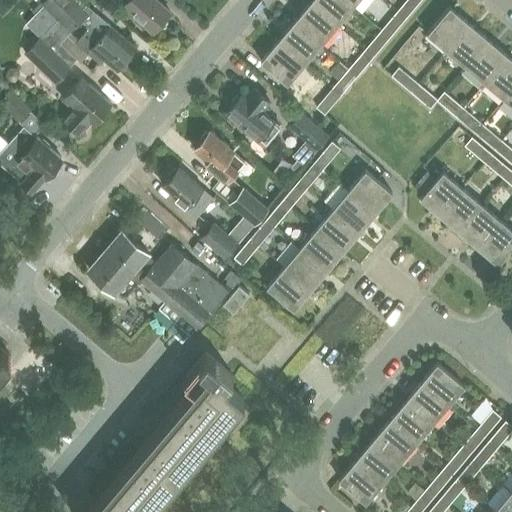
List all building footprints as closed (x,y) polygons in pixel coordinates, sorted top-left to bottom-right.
[(80,19),(87,25),(121,53),(122,52),(127,55),(135,46),(109,24),(98,15),(85,4),(83,7),(75,0),(43,0),(42,1),(54,13),(63,3),(81,18),(80,19)] [(156,0),(125,0),(122,4),(152,31),(169,11),(156,0)] [(346,0),(309,0),(308,2),(336,24),(352,5),(346,0)] [(404,0),(397,9),(405,16),(418,0),(404,0)] [(319,44),(336,24),(308,2),(292,21),(319,44)] [(70,29),(80,19),(81,18),(63,3),(54,13),(70,29)] [(426,32),(446,49),(469,22),(449,5),(426,32)] [(380,29),(389,36),(405,16),(397,9),(380,29)] [(65,48),(59,42),(68,33),(71,30),(59,19),(25,52),(55,82),(65,71),(66,72),(77,59),(65,48)] [(292,21),(276,40),(303,63),(319,44),(292,21)] [(488,38),(469,22),(446,49),(465,65),(488,38)] [(121,53),(87,25),(74,38),(68,33),(59,42),(65,48),(71,42),(84,52),(86,50),(100,62),(104,59),(116,68),(127,55),(122,52),(121,53)] [(380,29),(364,48),(372,55),(389,36),(380,29)] [(507,54),(488,38),(465,65),(484,81),(507,54)] [(287,82),(303,63),(276,40),(260,60),(287,82)] [(372,55),(364,48),(348,68),(356,75),(372,55)] [(503,97),(511,87),(511,58),(507,54),(484,81),(503,97)] [(417,82),(399,67),(398,66),(391,74),(392,75),(410,91),(417,82)] [(348,68),(331,87),(339,94),(356,75),(348,68)] [(79,133),(90,120),(92,121),(109,101),(88,83),(80,76),(63,96),(71,102),(71,103),(72,104),(61,117),(79,133)] [(30,111),(2,80),(0,81),(0,100),(18,121),(30,111)] [(436,98),(417,82),(410,91),(429,107),(436,99),(436,98)] [(232,104),(226,110),(239,121),(237,123),(249,133),(254,138),(256,135),(266,143),(280,126),(272,119),(262,110),(268,103),(250,87),(243,95),(241,93),(239,95),(236,95),(232,100),(232,104)] [(323,114),(339,94),(331,87),(315,107),(323,114)] [(511,87),(503,97),(511,104),(511,87)] [(436,99),(455,115),(462,107),(443,91),(436,98),(436,99)] [(481,123),(462,107),(455,115),(474,131),(481,123)] [(329,134),(328,134),(300,110),(288,125),(305,139),(316,149),(329,134)] [(481,123),(474,131),(493,147),(500,139),(481,123)] [(0,133),(0,162),(32,190),(61,157),(48,145),(48,142),(43,138),(40,138),(37,136),(36,136),(23,125),(8,141),(0,133)] [(200,141),(193,148),(205,159),(204,161),(221,177),(223,175),(228,179),(230,176),(244,160),(232,150),(209,129),(207,132),(204,131),(198,138),(200,141)] [(464,144),(483,161),(490,152),(471,136),(464,144)] [(511,148),(500,139),(493,147),(511,163),(511,148)] [(314,160),(322,167),(339,148),(331,141),(314,160)] [(490,152),(483,161),(502,177),(509,168),(490,152)] [(306,186),(322,167),(314,160),(298,179),(306,186)] [(183,206),(194,216),(212,196),(201,186),(178,166),(176,168),(173,168),(167,175),(168,177),(162,185),(174,195),(172,197),(183,206)] [(364,168),(348,188),(375,211),(391,192),(364,168)] [(502,177),(511,184),(511,170),(509,168),(502,177)] [(419,196),(439,213),(462,186),(442,170),(419,196)] [(290,205),(306,186),(298,179),(282,198),(290,205)] [(229,202),(253,222),(267,207),(242,186),(229,202)] [(481,202),(462,186),(439,213),(458,230),(481,202)] [(375,211),(348,188),(332,207),(358,230),(375,211)] [(274,224),(290,205),(282,198),(266,217),(274,224)] [(500,219),(481,202),(458,230),(477,246),(500,219)] [(332,207),(315,227),(342,249),(358,230),(332,207)] [(258,243),(274,224),(266,217),(250,236),(258,243)] [(511,244),(511,228),(500,219),(477,246),(497,262),(511,244)] [(199,235),(224,257),(237,242),(212,221),(199,235)] [(315,227),(299,246),(326,269),(342,249),(315,227)] [(110,241),(136,263),(146,251),(121,229),(110,241)] [(241,263),(258,243),(250,236),(233,256),(241,263)] [(110,241),(87,268),(113,290),(127,273),(138,282),(140,280),(163,300),(157,307),(178,325),(188,334),(195,326),(208,310),(210,312),(229,290),(221,284),(196,261),(195,262),(170,242),(154,261),(145,271),(136,263),(110,241)] [(299,246),(283,265),(309,288),(326,269),(299,246)] [(293,308),(309,288),(283,265),(266,285),(293,308)] [(222,303),(232,311),(248,293),(238,284),(222,303)] [(0,366),(10,355),(3,350),(1,348),(0,347),(0,366)] [(146,511),(243,397),(225,382),(232,374),(229,372),(225,368),(205,352),(205,351),(199,358),(198,360),(197,361),(185,375),(198,386),(189,396),(147,445),(100,501),(94,508),(91,511),(146,511)] [(436,361),(419,381),(446,404),(463,384),(436,361)] [(446,404),(419,381),(403,400),(430,423),(446,404)] [(403,400),(387,420),(414,442),(430,423),(403,400)] [(492,409),(475,428),(483,435),(500,416),(492,409)] [(387,420),(370,439),(398,462),(414,442),(387,420)] [(488,439),(496,446),(511,427),(511,425),(505,420),(488,439)] [(475,428),(459,448),(467,455),(483,435),(475,428)] [(370,439),(354,458),(381,481),(398,462),(370,439)] [(480,465),(496,446),(488,439),(472,459),(480,465)] [(467,455),(459,448),(443,467),(451,474),(467,455)] [(365,501),(381,481),(354,458),(338,478),(365,501)] [(464,485),(480,465),(472,459),(455,478),(464,485)] [(443,467),(427,486),(435,493),(451,474),(443,467)] [(464,485),(455,478),(439,497),(448,504),(464,485)] [(427,486),(410,505),(418,511),(435,493),(427,486)] [(511,511),(511,491),(510,490),(494,509),(496,511),(511,511)] [(440,511),(448,504),(439,497),(426,511),(440,511)]
